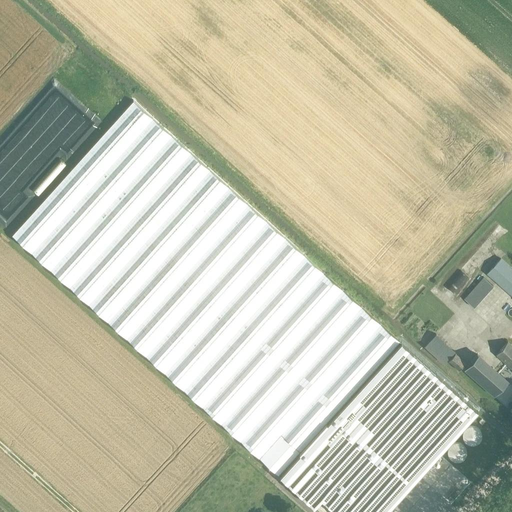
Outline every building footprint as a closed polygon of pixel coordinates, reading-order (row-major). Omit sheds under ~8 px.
[(131,101),(11,236),(202,406),(224,425),(279,474),(314,506),(321,498),(336,511),(386,511),(477,412),(475,410),(131,101)] [(475,256),(453,282),(460,289),(483,263),(475,256)] [(511,294),(511,267),(501,258),(488,273),(511,294)] [(473,307),(493,286),(483,277),(464,298),(473,307)] [(443,364),(455,351),(436,333),(424,346),(443,364)] [(511,367),(511,345),(508,342),(497,354),(511,367)] [(459,370),(466,362),(455,353),(448,361),(459,370)] [(495,396),(508,381),(478,354),(465,369),(495,396)] [(466,443),(483,439),(478,424),(462,429),(466,443)] [(447,449),(457,460),(468,450),(457,439),(447,449)]
